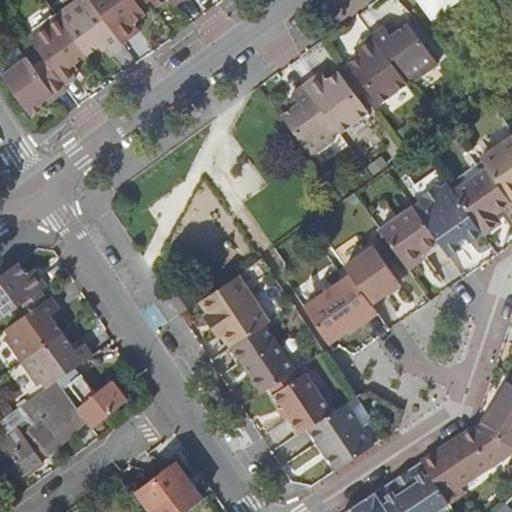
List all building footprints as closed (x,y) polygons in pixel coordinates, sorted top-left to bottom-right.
[(80,0),(76,0),(57,14),(87,55),(103,43),(110,53),(122,44),(90,0),(85,0),(83,2),(80,0)] [(90,0),(122,44),(134,36),(129,28),(134,24),(146,15),(142,9),(135,0),(90,0)] [(135,0),(142,9),(152,1),(151,0),(135,0)] [(396,0),(397,1),(398,0),(417,0),(433,19),(459,0),(396,0)] [(31,39),(43,57),(64,86),(76,77),(69,68),(87,55),(57,14),(34,30),(37,35),(31,39)] [(129,28),(134,36),(139,32),(134,24),(129,28)] [(382,27),(370,36),(405,82),(411,78),(413,82),(436,65),(407,24),(390,37),(382,27)] [(365,53),(348,65),(367,90),(379,106),(407,86),(370,36),(359,44),(365,53)] [(365,53),(359,44),(353,48),(359,56),(365,53)] [(26,56),(1,74),(31,117),(45,107),(41,102),(64,86),(43,57),(32,65),(26,56)] [(352,70),(342,78),(357,98),(367,90),(352,70)] [(303,85),(337,131),(340,134),(369,113),(357,98),(342,78),(338,72),(326,81),(322,84),(315,75),(303,85)] [(320,72),(315,75),(322,84),(326,81),(320,72)] [(281,116),(311,157),(334,140),(331,136),(337,131),(303,85),(291,94),(298,103),(281,116)] [(41,102),(45,107),(68,90),(64,86),(41,102)] [(511,136),(479,159),(481,161),(487,170),(508,201),(511,197),(511,136)] [(481,161),(448,184),(454,193),(487,170),(481,161)] [(487,170),(454,193),(482,234),(483,235),(495,227),(489,218),(510,203),(508,201),(487,170)] [(420,202),(414,206),(439,243),(449,257),(461,248),(458,243),(466,238),(469,243),(482,234),(454,193),(446,183),(439,188),(434,186),(421,195),(420,202)] [(382,229),(409,270),(428,257),(425,253),(439,243),(414,206),(382,229)] [(458,243),(461,248),(469,243),(466,238),(458,243)] [(425,253),(428,257),(442,248),(439,243),(425,253)] [(375,247),(346,266),(352,275),(372,304),(401,285),(375,247)] [(18,263),(0,276),(0,320),(23,304),(47,286),(38,273),(30,279),(26,274),(18,263)] [(26,274),(30,279),(38,273),(35,268),(26,274)] [(352,275),(305,306),(328,341),(331,342),(348,331),(349,326),(353,324),(357,330),(379,315),(372,304),(352,275)] [(237,276),(202,300),(212,315),(225,334),(232,329),(242,343),(267,326),(270,324),(237,276)] [(168,297),(180,314),(195,304),(184,287),(168,297)] [(42,290),(23,304),(29,314),(37,308),(49,300),(42,290)] [(6,339),(22,363),(64,333),(52,316),(61,309),(53,297),(49,300),(37,308),(29,314),(6,330),(10,337),(6,339)] [(225,334),(212,315),(207,319),(220,337),(225,334)] [(235,347),(245,361),(242,363),(244,366),(247,363),(253,372),(250,375),(262,393),(271,387),(279,382),(293,373),(297,371),(267,326),(242,343),(235,347)] [(232,329),(225,334),(235,348),(235,347),(242,343),(232,329)] [(44,383),(48,389),(59,382),(95,356),(86,344),(77,350),(64,333),(22,363),(39,386),(44,383)] [(235,348),(229,352),(238,366),(242,363),(245,361),(235,347),(235,348)] [(247,363),(244,366),(250,375),(253,372),(247,363)] [(279,382),(271,387),(275,393),(297,379),(293,373),(279,382)] [(271,396),(279,408),(285,408),(291,418),(301,433),(304,431),(308,428),(332,412),(306,373),(275,393),(271,396)] [(496,402),(480,429),(509,446),(511,447),(511,375),(511,376),(501,394),(503,396),(499,404),(496,402)] [(64,390),(93,428),(127,401),(111,382),(96,394),(82,377),(64,390)] [(48,389),(19,409),(35,426),(27,433),(40,447),(41,447),(49,455),(73,433),(80,440),(93,428),(64,390),(59,382),(48,389)] [(356,397),(345,404),(361,429),(372,422),(356,397)] [(308,428),(317,442),(336,470),(373,447),(361,429),(345,404),(332,412),(308,428)] [(291,418),(285,408),(279,408),(287,420),(291,418)] [(301,433),(291,418),(287,420),(297,436),(301,433)] [(437,452),(421,462),(450,506),(466,495),(461,487),(501,462),(500,461),(496,454),(509,446),(475,426),(450,443),(453,447),(439,456),(437,452)] [(308,428),(304,431),(314,444),(317,442),(308,428)] [(0,454),(0,468),(11,485),(43,463),(21,432),(2,445),(6,451),(0,454)] [(439,456),(453,447),(450,443),(437,452),(439,456)] [(496,454),(500,461),(511,453),(511,447),(509,446),(496,454)] [(137,491),(151,511),(186,511),(206,498),(178,460),(137,491)] [(393,480),(375,491),(379,497),(388,511),(439,511),(450,506),(421,462),(407,470),(410,475),(396,485),(393,480)] [(396,485),(410,475),(407,470),(393,480),(396,485)] [(359,510),(379,497),(375,491),(355,504),(359,510)] [(388,511),(379,497),(359,510),(355,504),(343,511),(388,511)] [(511,511),(511,508),(506,502),(496,511),(511,511)]
